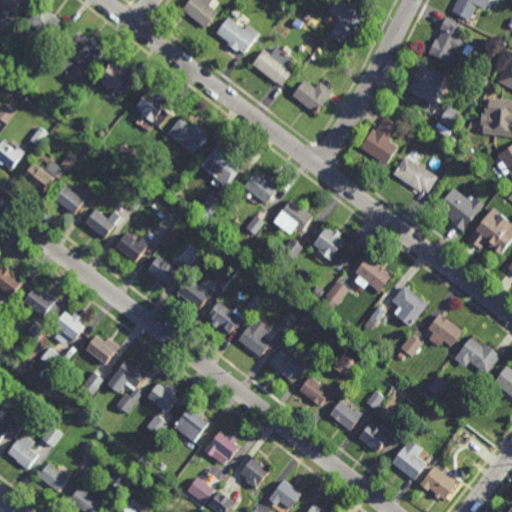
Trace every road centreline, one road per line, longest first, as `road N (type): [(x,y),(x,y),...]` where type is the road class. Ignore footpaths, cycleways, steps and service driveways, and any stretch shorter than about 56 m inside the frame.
road 1 (residential): [(511,314),(106,0)]
road 2 (residential): [(393,511),(0,207)]
road 3 (residential): [(414,0),(320,166)]
